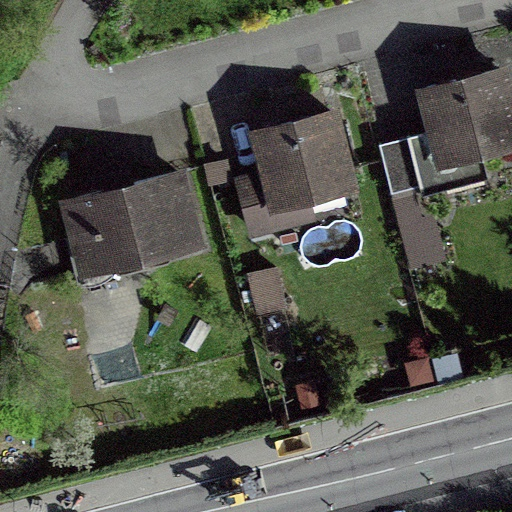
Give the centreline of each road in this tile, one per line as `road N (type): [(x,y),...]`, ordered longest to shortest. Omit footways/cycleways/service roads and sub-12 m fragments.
road 1 (residential): [(443,0),(13,105)]
road 2 (primary): [(511,437),(222,511)]
road 3 (residential): [(75,0),(13,105)]
